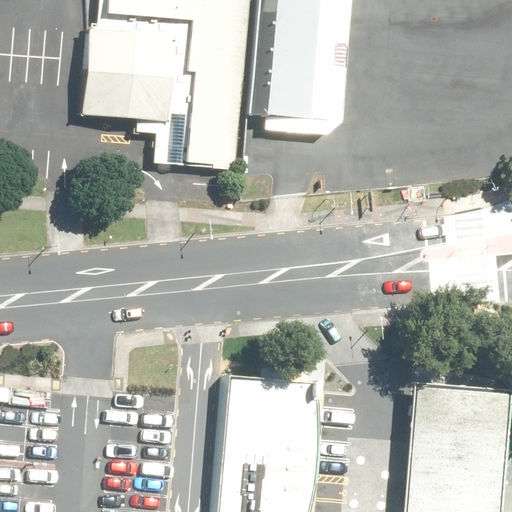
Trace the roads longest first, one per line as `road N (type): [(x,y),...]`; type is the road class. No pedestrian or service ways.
road 1 (secondary): [(200,287),(511,248)]
road 2 (residential): [(186,511),(200,287)]
road 3 (secondary): [(0,302),(200,287)]
